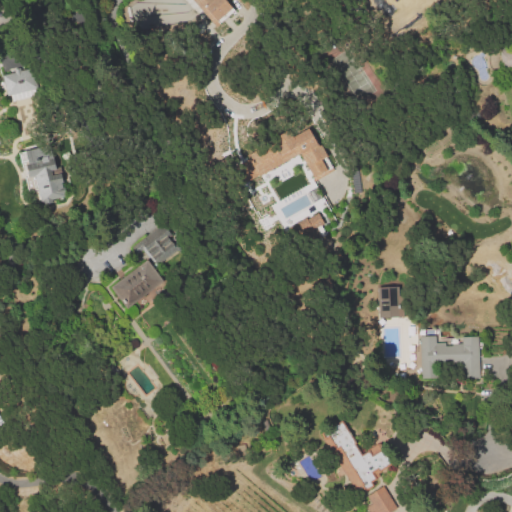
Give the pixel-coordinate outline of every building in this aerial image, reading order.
[(191,0),(215,25),(232,8),(225,0),(191,0)] [(511,74),(501,75),(500,51),(511,50),(511,74)] [(6,104),(4,92),(0,92),(0,81),(2,81),(1,76),(14,73),(13,70),(19,68),(20,72),(30,70),(31,76),(34,76),(36,89),(34,89),(35,98),(6,104)] [(300,154),(311,177),(326,170),(320,158),(324,156),(309,127),(289,137),(287,133),(244,153),(247,159),(236,164),(244,180),(300,154)] [(26,168),(41,163),(40,159),(47,157),(48,162),(53,160),(56,171),(51,173),(52,177),(61,175),(63,183),(61,183),(62,188),(64,188),(65,194),(64,194),(65,198),(52,201),(52,204),(47,205),(46,202),(41,204),(37,191),(35,191),(32,180),(34,179),(34,177),(29,179),(26,168)] [(293,185),(324,179),(329,205),(298,211),(296,205),(283,207),(280,192),(293,190),(293,185)] [(304,243),(326,233),(316,213),(294,223),(304,243)] [(136,244),(163,224),(171,234),(166,237),(177,251),(166,260),(164,258),(156,263),(148,252),(145,255),(136,244)] [(127,310),(111,289),(148,260),(164,282),(127,310)] [(377,286),(378,317),(399,317),(398,286),(377,286)] [(478,336),(479,380),(461,381),(460,364),(441,364),(442,381),(420,382),(419,338),(436,337),(436,343),(445,343),(445,348),(452,347),(451,343),(461,343),(461,337),(478,336)] [(341,422),(362,457),(381,445),(395,467),(370,482),(373,487),(358,496),(321,435),(341,422)] [(367,497),(383,488),(396,509),(391,511),(368,511),(366,508),(372,505),(367,497)]
